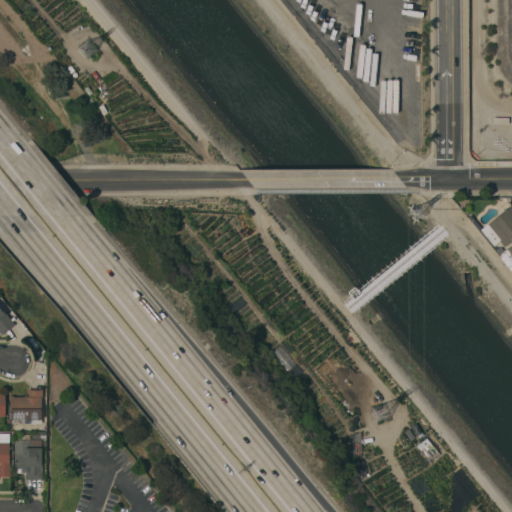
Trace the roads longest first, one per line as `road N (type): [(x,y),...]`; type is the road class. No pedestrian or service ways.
road 1 (residential): [(242,183),(286,274),(399,412),(380,437),(417,511)]
road 2 (motorway): [(303,511),(69,224)]
road 3 (motorway): [(21,227),(252,511)]
road 4 (tertiary): [(0,183),(253,183)]
road 5 (residential): [(444,0),(444,179)]
road 6 (tertiary): [(253,183),(395,179)]
